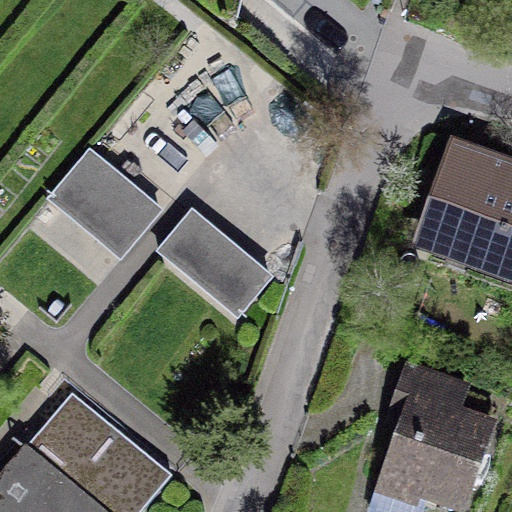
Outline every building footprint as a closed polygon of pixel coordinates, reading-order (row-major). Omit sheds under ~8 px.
[(511,0),(485,0),(481,12),(511,24),(511,0)] [(86,147),(46,199),(121,257),(161,205),(86,147)] [(511,171),(478,159),(470,181),(448,174),(423,245),(511,276),(511,171)] [(194,209),(157,252),(235,319),(272,275),(194,209)] [(465,389),(408,368),(397,399),(410,404),(373,510),(377,511),(424,511),(429,497),(463,509),(491,429),(455,417),(465,389)] [(143,511),(171,480),(72,397),(0,482),(0,511),(143,511)]
